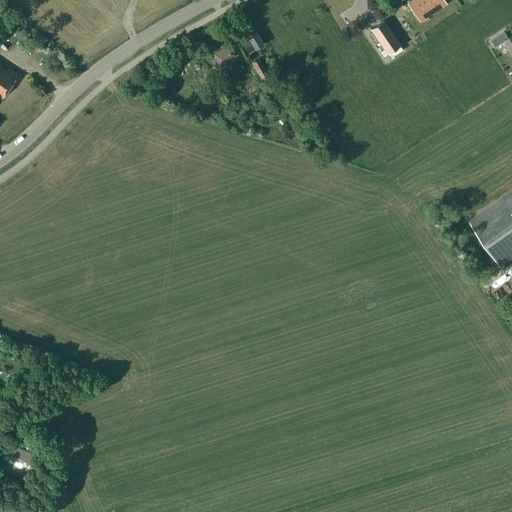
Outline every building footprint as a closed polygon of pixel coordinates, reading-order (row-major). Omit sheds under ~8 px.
[(420,20),(446,2),(444,0),(411,0),(407,3),(420,20)] [(387,53),(400,44),(383,19),(370,28),(387,53)] [(511,34),(508,37),(504,30),(490,39),(495,46),(504,40),(511,51),(511,34)] [(249,52),(263,44),(256,32),(242,41),(249,52)] [(223,68),(239,58),(230,44),(214,53),(223,68)] [(269,73),(261,59),(252,64),(261,77),(269,73)] [(0,96),(2,98),(18,74),(9,68),(8,69),(2,65),(2,64),(0,62),(0,96)] [(511,189),(466,221),(500,270),(511,261),(511,189)]
